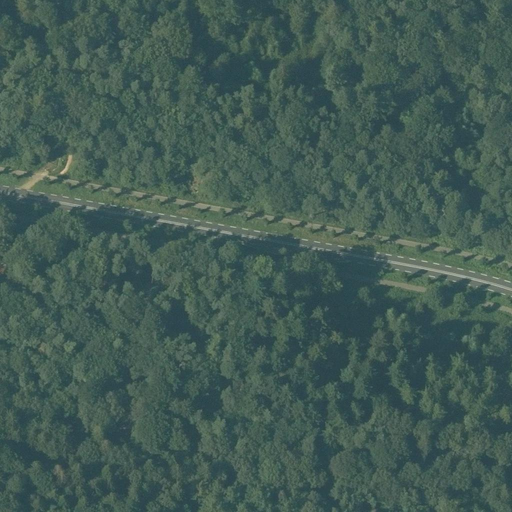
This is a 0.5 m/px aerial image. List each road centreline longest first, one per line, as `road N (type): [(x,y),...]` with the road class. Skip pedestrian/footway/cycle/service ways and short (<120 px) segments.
road 1 (primary): [(511,290),(0,193)]
road 2 (track): [(247,0),(0,206)]
